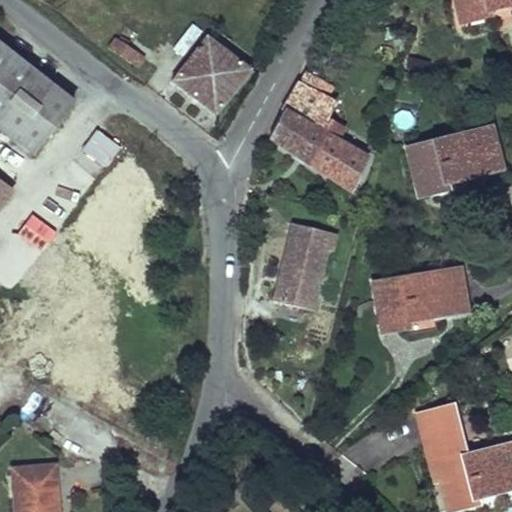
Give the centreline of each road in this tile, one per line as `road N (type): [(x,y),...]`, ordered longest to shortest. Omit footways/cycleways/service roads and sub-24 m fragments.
road 1 (tertiary): [(208,175),(180,136),(5,0)]
road 2 (tertiary): [(214,392),(208,175)]
road 3 (residential): [(208,175),(226,164),(321,0)]
road 4 (residential): [(355,511),(239,399),(214,392)]
road 5 (tertiary): [(168,511),(206,431),(214,392)]
